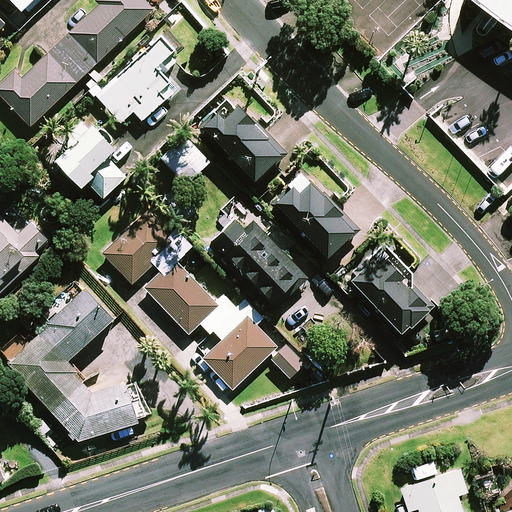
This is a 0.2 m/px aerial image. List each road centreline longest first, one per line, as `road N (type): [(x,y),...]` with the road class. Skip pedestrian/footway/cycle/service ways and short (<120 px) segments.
road 1 (residential): [(240,0),(478,246),(511,300)]
road 2 (residential): [(65,511),(303,436)]
road 3 (residential): [(303,436),(511,368)]
